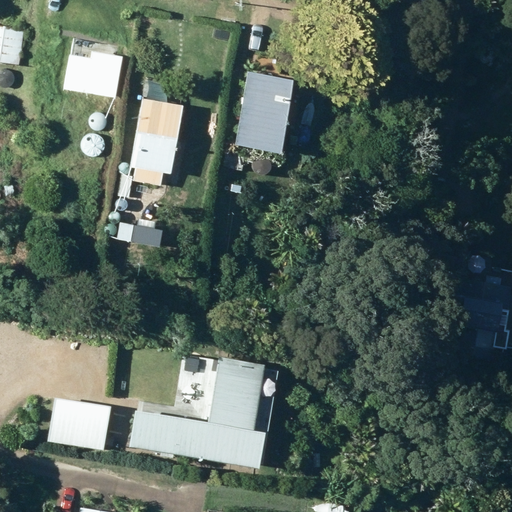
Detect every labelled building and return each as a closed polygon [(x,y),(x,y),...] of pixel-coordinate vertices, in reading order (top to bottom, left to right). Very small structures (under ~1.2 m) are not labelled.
[(45,83),(52,7),(33,6),(27,81),(45,83)] [(0,24),(0,63),(17,66),(23,28),(0,24)] [(67,55),(61,90),(114,99),(121,58),(89,53),(88,58),(67,55)] [(247,72),(235,145),(277,153),(290,80),(247,72)] [(140,99),(129,169),(134,169),(132,181),(159,186),(161,174),(170,175),(181,105),(140,99)] [(226,146),(224,167),(241,170),(244,149),(226,146)] [(119,176),(117,196),(128,197),(130,177),(119,176)] [(228,191),(240,193),(241,185),(230,183),(228,191)] [(137,217),(121,215),(118,234),(110,233),(109,241),(120,242),(121,235),(134,237),(137,217)] [(509,289),(456,279),(443,354),(488,361),(493,333),(501,335),(509,289)] [(134,407),(128,445),(258,467),(264,429),(249,426),(260,361),(219,354),(208,420),(134,407)] [(36,444),(90,450),(95,406),(41,399),(36,444)]
